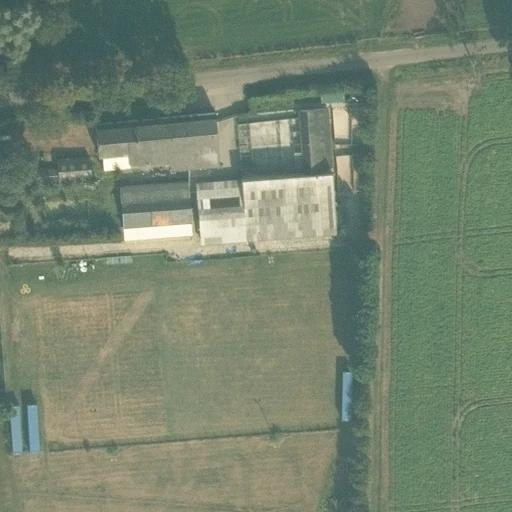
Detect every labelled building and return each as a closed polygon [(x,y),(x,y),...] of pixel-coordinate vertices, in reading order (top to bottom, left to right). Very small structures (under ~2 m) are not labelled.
[(337,233),(332,172),(328,129),(327,109),(298,111),(299,131),(302,174),(255,178),(195,182),(200,244),(337,233)] [(102,168),(129,165),(169,162),(170,169),(219,164),(214,113),(95,123),(98,155),(101,155),(102,168)] [(251,125),(239,125),(240,168),(252,167),(251,125)] [(58,182),(90,181),(89,157),(57,158),(57,169),(21,171),(22,186),(52,183),(52,188),(58,187),(58,182)] [(190,223),(188,181),(121,186),(124,228),(190,223)]
